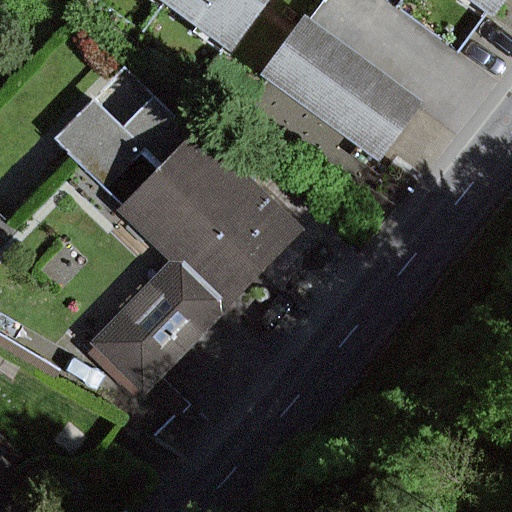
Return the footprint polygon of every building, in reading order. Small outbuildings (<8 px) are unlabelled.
[(231,53),(269,0),(162,0),(161,2),(231,53)] [(470,0),(489,14),(499,0),(470,0)] [(424,101),(306,15),(261,76),(380,163),(424,101)] [(130,113),(157,82),(125,55),(98,86),(130,113)] [(123,129),(94,101),(56,140),(77,161),(83,166),(69,182),(116,228),(126,218),(170,262),(93,340),(146,393),(305,231),(199,127),(192,134),(154,97),(123,129)] [(0,215),(0,250),(17,233),(12,228),(0,215)] [(63,371),(0,333),(0,348),(56,381),(63,371)] [(0,511),(20,511),(48,484),(0,438),(0,511)]
